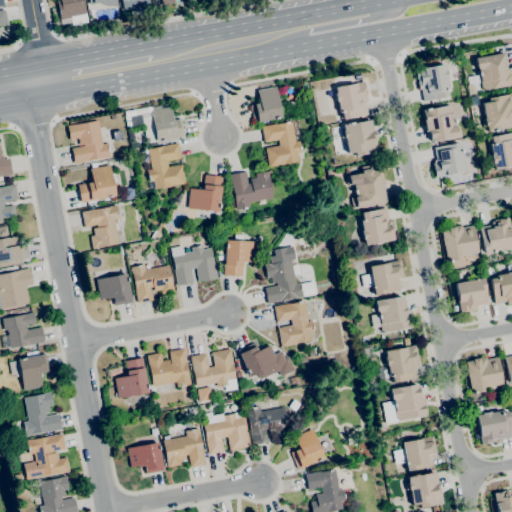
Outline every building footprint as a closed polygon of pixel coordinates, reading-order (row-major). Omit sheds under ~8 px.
[(62,31),(55,1),(59,0),(83,0),(86,14),(70,18),(71,26),(66,27),(66,30),(62,31)] [(117,8),(111,7),(108,7),(105,7),(103,5),(100,4),(99,3),(93,4),(89,5),(87,0),(116,0),(118,7),(117,8)] [(121,11),(119,0),(147,0),(149,7),(121,11)] [(158,0),(161,10),(174,7),(172,0),(158,0)] [(467,96),(465,86),(467,85),(466,78),(479,75),(478,69),(476,70),(474,59),(503,53),(506,65),(504,66),(505,71),(509,70),(510,76),(508,76),(510,85),(483,90),(483,88),(481,88),(480,83),(477,84),(478,90),(474,91),(475,94),(467,96)] [(422,102),(420,90),(416,90),(413,70),(425,68),(425,64),(433,63),(433,66),(444,64),(445,70),(446,70),(447,79),(446,79),(450,97),(422,102)] [(342,119),(341,114),(339,114),(337,103),(335,103),(333,94),(335,94),(334,87),(364,82),(367,102),(365,103),(367,115),(342,119)] [(254,123),(252,104),(257,104),(255,89),(275,87),(278,118),(275,119),(275,121),(254,123)] [(511,127),(486,132),(485,126),(484,127),(482,119),(484,118),(481,103),(487,102),(486,98),(510,94),(511,103),(511,107),(511,115),(511,116),(511,119),(511,127)] [(469,107),(467,98),(475,96),(477,105),(469,107)] [(155,142),(154,136),(146,138),(144,125),(148,125),(148,121),(151,121),(149,111),(151,110),(151,107),(160,105),(160,108),(169,107),(172,120),(177,119),(180,137),(155,142)] [(429,142),(428,132),(425,132),(421,110),(449,105),(450,108),(451,107),(452,114),(454,127),(456,127),(458,137),(429,142)] [(73,164),(70,148),(83,146),(82,145),(78,146),(77,138),(68,140),(66,126),(97,120),(101,144),(106,143),(109,157),(101,159),(101,158),(73,164)] [(353,156),(353,153),(346,154),(344,139),(342,139),(341,131),(342,131),(341,125),(371,120),(377,152),(353,156)] [(267,168),(264,148),(278,146),(277,140),(263,142),(260,127),(291,122),(294,142),(298,142),(300,153),(296,154),(298,162),(267,168)] [(113,142),(111,132),(120,130),(122,140),(113,142)] [(511,166),(493,170),(492,165),(490,165),(489,155),(490,155),(488,144),(490,143),(489,137),(511,132),(511,166)] [(154,189),(152,181),(148,182),(146,170),(150,170),(146,149),(177,143),(180,159),(166,162),(167,167),(181,164),(184,184),(168,187),(154,189)] [(435,178),(432,164),(433,163),(432,161),(435,160),(433,148),(457,143),(462,164),(463,164),(465,172),(435,178)] [(0,156),(2,155),(2,160),(7,159),(10,174),(0,176),(0,156)] [(80,203),(76,185),(91,182),(89,169),(91,168),(90,164),(95,163),(96,167),(108,165),(114,196),(80,203)] [(354,209),(352,196),(355,196),(351,175),(381,169),(383,184),(386,202),(354,209)] [(235,210),(229,174),(244,172),(246,184),(249,183),(248,179),(255,178),(254,174),(267,172),(272,198),(248,202),(249,208),(235,210)] [(217,212),(186,209),(188,188),(202,190),(203,175),(221,177),(217,212)] [(0,218),(0,186),(14,184),(17,200),(2,202),(3,207),(13,205),(15,216),(0,218)] [(91,249),(88,236),(93,235),(92,229),(96,228),(95,225),(83,228),(80,212),(93,209),(93,210),(116,205),(118,219),(113,220),(118,244),(97,248),(91,249)] [(364,246),(363,240),(362,240),(360,232),(362,231),(359,218),(360,218),(359,214),(385,209),(387,220),(390,220),(394,241),(364,246)] [(511,247),(484,253),(479,228),(490,226),(490,223),(493,223),(492,221),(507,218),(511,242),(511,247)] [(448,263),(447,257),(445,258),(439,231),(446,229),(446,228),(460,225),(461,228),(472,226),(478,253),(458,257),(458,261),(448,263)] [(201,239),(199,232),(208,230),(210,237),(201,239)] [(241,277),(222,276),(224,240),(233,241),(233,235),(243,235),(243,241),(256,242),(255,262),(241,262),(241,277)] [(0,266),(0,239),(18,236),(18,238),(13,239),(14,243),(19,242),(20,245),(25,244),(28,258),(19,259),(20,263),(0,266)] [(176,286),(172,270),(173,270),(169,248),(181,246),(182,253),(191,252),(190,247),(201,245),(202,250),(210,248),(212,261),(213,260),(216,278),(197,282),(194,268),(189,269),(192,283),(176,286)] [(266,304),(263,288),(275,285),(275,283),(271,284),(269,278),(265,278),(263,265),(276,263),(275,257),(287,254),(289,261),(290,260),(291,266),(297,264),(299,275),(293,276),(295,284),(299,283),(299,284),(305,283),(308,295),(302,296),(302,297),(283,300),(283,301),(266,304)] [(373,296),(371,285),(362,288),(359,276),(369,273),(367,267),(386,263),(399,260),(401,271),(399,271),(400,278),(396,279),(399,291),(373,296)] [(136,303),(133,288),(133,287),(131,275),(130,275),(129,267),(143,264),(144,270),(167,265),(173,292),(160,295),(159,290),(153,292),(152,287),(149,288),(152,300),(136,303)] [(511,303),(506,305),(505,301),(493,304),(488,281),(490,281),(489,274),(484,275),(483,269),(488,268),(487,266),(493,265),(495,276),(505,274),(505,273),(511,271),(511,303)] [(0,308),(0,274),(28,269),(31,285),(24,286),(28,303),(0,308)] [(113,306),(111,298),(106,299),(98,300),(94,279),(125,274),(131,302),(113,306)] [(460,314),(453,284),(481,278),(487,303),(476,306),(476,308),(473,309),(473,311),(460,314)] [(382,333),(382,331),(380,331),(379,327),(371,328),(369,316),(377,314),(377,312),(375,312),(373,301),(402,296),(406,317),(407,317),(409,328),(382,333)] [(280,347),(276,328),(290,325),(289,320),(275,322),(272,306),(289,303),(289,304),(301,301),(302,303),(309,302),(311,310),(305,311),(308,322),(311,321),(313,332),(311,332),(313,340),(310,340),(310,341),(294,344),(294,345),(280,347)] [(10,349),(6,330),(3,331),(1,319),(32,312),(35,324),(25,326),(26,330),(40,327),(43,341),(10,349)] [(248,377),(237,350),(253,343),(257,351),(269,345),(277,364),(248,377)] [(391,383),(390,376),(388,377),(383,351),(413,346),(417,366),(414,366),(416,379),(391,383)] [(176,388),(175,382),(151,386),(147,366),(145,355),(159,353),(161,361),(167,360),(168,365),(169,364),(167,352),(183,349),(189,385),(176,388)] [(225,391),(224,386),(216,388),(215,383),(195,387),(192,373),(189,356),(205,353),(207,367),(213,366),(210,353),(229,349),(234,379),(236,389),(225,391)] [(22,391),(19,376),(11,378),(7,362),(17,361),(16,359),(43,354),(47,372),(39,374),(41,387),(22,391)] [(511,382),(507,383),(503,357),(511,355),(511,382)] [(471,394),(467,378),(465,369),(466,369),(464,362),(470,361),(470,360),(485,356),(486,359),(496,357),(502,384),(482,388),(483,392),(471,394)] [(117,399),(116,397),(115,398),(114,393),(115,393),(112,379),(126,376),(123,361),(141,358),(147,392),(117,399)] [(397,421),(397,419),(388,421),(386,408),(392,407),(391,402),(392,401),(392,400),(391,400),(389,389),(416,384),(418,395),(421,395),(423,406),(423,407),(424,416),(397,421)] [(24,436),(22,422),(26,421),(22,397),(49,393),(52,406),(47,406),(48,413),(44,413),(45,416),(58,414),(60,429),(24,436)] [(251,445),(248,429),(249,429),(246,417),(245,417),(244,409),(258,406),(259,412),(283,407),(288,434),(275,437),(274,432),(268,434),(267,429),(264,430),(267,442),(251,445)] [(479,445),(475,416),(480,415),(480,414),(489,412),(490,413),(501,411),(501,413),(507,412),(511,437),(500,439),(500,441),(479,445)] [(207,455),(204,438),(202,424),(222,420),(221,416),(233,414),(234,418),(241,417),(247,447),(228,451),(226,437),(221,438),(223,452),(207,455)] [(189,467),(186,455),(183,455),(184,460),(178,461),(179,465),(166,468),(164,461),(165,461),(161,441),(163,440),(162,436),(168,435),(168,439),(185,436),(184,431),(197,428),(204,464),(189,467)] [(296,469),(289,452),(297,449),(292,437),(311,429),(323,458),(296,469)] [(37,477),(32,454),(27,455),(25,441),(61,434),(64,449),(51,452),(52,453),(56,452),(57,459),(65,457),(68,472),(57,474),(37,477)] [(406,471),(405,464),(404,464),(403,462),(394,464),(391,451),(401,450),(400,442),(431,436),(432,442),(431,442),(433,454),(429,455),(431,466),(406,471)] [(145,474),(143,466),(138,467),(137,466),(129,468),(126,448),(157,442),(162,471),(145,474)] [(329,511),(310,511),(309,502),(315,501),(314,495),(321,493),(320,488),(307,491),(304,475),(320,471),(320,472),(334,470),(337,490),(342,489),(344,501),(340,501),(342,510),(329,511)] [(419,508),(418,504),(411,505),(408,490),(405,490),(404,484),(407,483),(406,478),(412,476),(411,475),(415,474),(415,476),(433,472),(435,483),(437,483),(438,491),(440,504),(419,508)] [(38,511),(37,506),(42,505),(41,496),(35,497),(33,485),(38,483),(38,482),(58,478),(58,477),(65,476),(67,489),(63,490),(64,496),(60,497),(61,500),(73,498),(75,511),(38,511)] [(511,511),(496,511),(493,493),(506,491),(506,495),(511,493),(511,511)]
